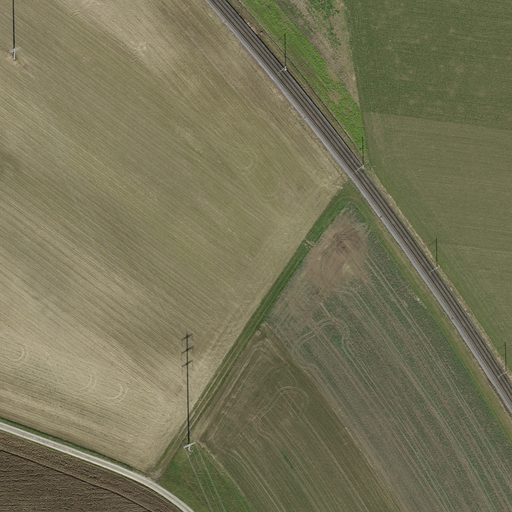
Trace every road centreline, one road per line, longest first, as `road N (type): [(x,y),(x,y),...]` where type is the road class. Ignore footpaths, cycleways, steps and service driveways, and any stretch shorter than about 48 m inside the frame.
road 1 (track): [(337,203),(149,483)]
road 2 (track): [(0,425),(128,473),(190,511)]
